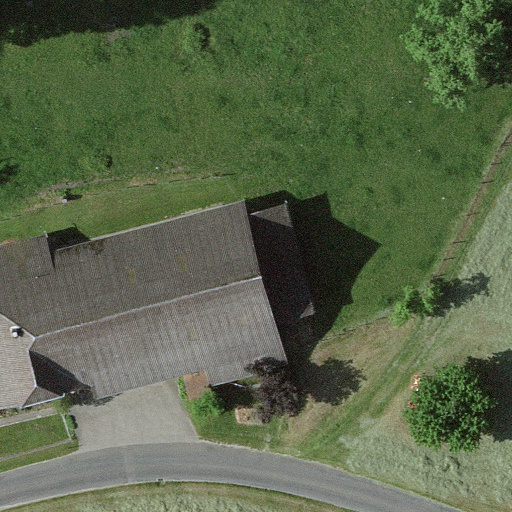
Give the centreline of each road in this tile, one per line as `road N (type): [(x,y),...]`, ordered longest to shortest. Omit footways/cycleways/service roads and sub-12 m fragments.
road 1 (unclassified): [(0,491),(71,471),(220,463),(410,511)]
road 2 (track): [(305,481),(407,363),(511,175)]
